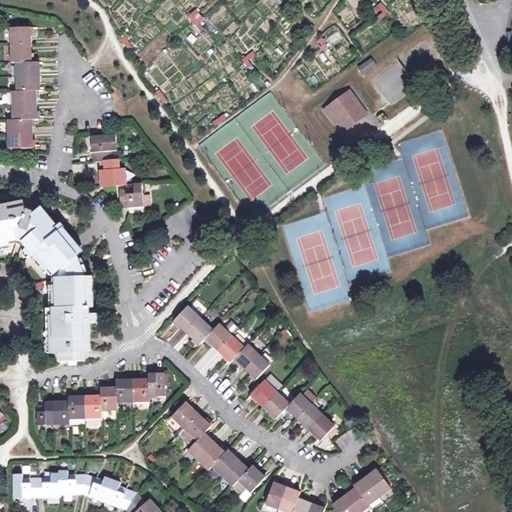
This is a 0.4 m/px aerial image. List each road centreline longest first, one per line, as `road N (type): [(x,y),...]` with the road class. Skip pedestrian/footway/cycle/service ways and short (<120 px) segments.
road 1 (residential): [(140,341),(160,346),(244,427),(311,467),(341,462),(359,439)]
road 2 (residential): [(51,184),(96,210),(122,249),(127,310),(140,341)]
road 3 (residential): [(51,184),(71,71),(62,36)]
